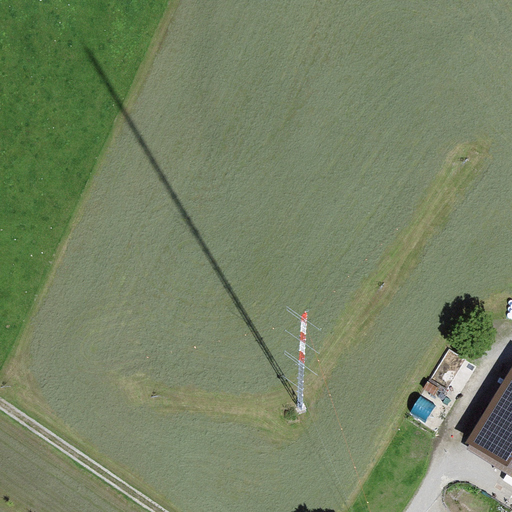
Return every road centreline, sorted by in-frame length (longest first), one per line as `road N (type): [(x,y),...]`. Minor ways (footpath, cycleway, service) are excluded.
road 1 (track): [(0,403),(159,511)]
road 2 (track): [(511,488),(455,467),(413,511)]
